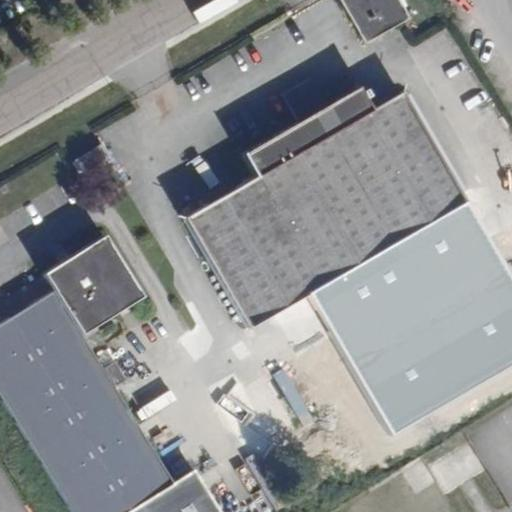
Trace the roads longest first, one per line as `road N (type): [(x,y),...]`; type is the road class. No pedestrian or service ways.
road 1 (unknown): [(315,35),(354,56),(418,67),(487,176),(488,200),(268,333),(246,345),(228,343)]
road 2 (unknown): [(228,343),(216,335),(141,196),(162,123)]
road 3 (tertiary): [(0,110),(194,0)]
road 4 (unknown): [(228,343),(189,380),(184,406),(241,498)]
road 5 (unknown): [(162,123),(315,35)]
